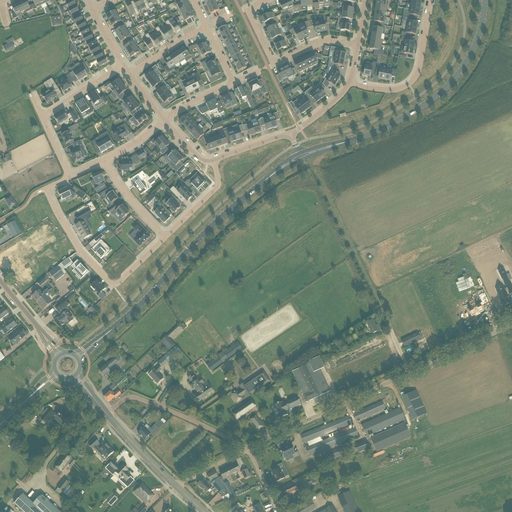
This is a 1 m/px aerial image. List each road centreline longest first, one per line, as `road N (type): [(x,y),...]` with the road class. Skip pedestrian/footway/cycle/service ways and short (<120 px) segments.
road 1 (residential): [(164,236),(114,286),(80,252),(45,189),(69,177)]
road 2 (tertiary): [(484,0),(477,37),(454,78),(417,109),(357,138)]
road 3 (tertiary): [(262,182),(121,321)]
road 4 (unclassified): [(247,448),(409,372)]
road 5 (residential): [(272,0),(249,10),(274,61),(330,39),(357,46)]
road 6 (unclassified): [(247,448),(133,397),(107,414)]
road 7 (residential): [(430,0),(412,80),(392,91),(349,82)]
